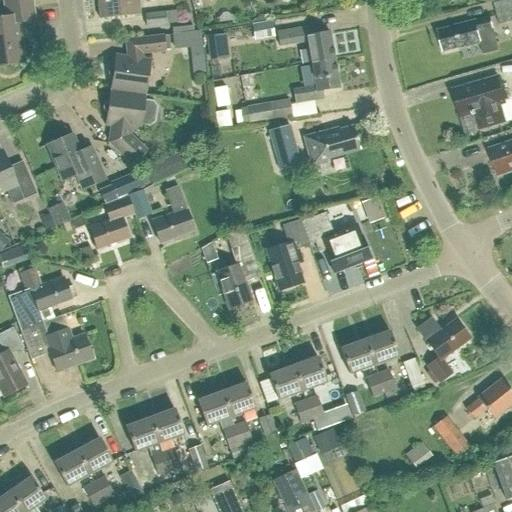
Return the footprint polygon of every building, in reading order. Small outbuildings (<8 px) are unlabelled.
[(0,17),(0,66),(24,63),(19,23),(34,21),(31,0),(3,0),(6,17),(0,17)] [(97,0),(99,19),(139,15),(137,0),(142,0),(142,1),(148,0),(97,0)] [(511,0),(508,0),(495,4),(500,24),(511,20),(511,0)] [(165,12),(144,14),(146,27),(167,25),(165,12)] [(479,33),(493,29),(490,18),(454,27),(454,29),(438,33),(443,52),(459,47),(460,48),(482,43),(479,33)] [(271,21),(251,25),(254,41),(274,37),(271,21)] [(311,64),(334,60),(329,32),(312,35),(311,26),(286,30),(289,44),(307,41),(311,64)] [(200,32),(173,35),(174,48),(188,47),(189,55),(203,54),(200,32)] [(109,90),(145,95),(150,60),(141,59),(141,54),(165,51),(169,51),(168,36),(163,36),(127,40),(129,51),(128,57),(115,55),(109,90)] [(334,60),(311,64),(315,85),(292,89),(294,103),(323,98),(322,91),(339,88),(334,60)] [(502,105),(505,104),(498,78),(453,91),(460,117),(474,113),(478,129),(507,121),(502,105)] [(145,95),(109,90),(104,125),(116,127),(115,135),(107,143),(132,166),(142,155),(129,143),(130,129),(140,131),(145,95)] [(289,100),(245,107),(239,108),(242,125),(292,116),(289,100)] [(300,165),(289,125),(268,131),(268,133),(261,135),(267,155),(274,153),(279,170),(300,165)] [(339,127),(307,135),(314,164),(327,161),(326,158),(359,150),(352,126),(339,129),(339,127)] [(62,183),(78,176),(84,190),(103,182),(89,148),(79,152),(71,134),(46,145),(62,183)] [(511,142),(489,151),(497,176),(511,170),(511,142)] [(0,153),(0,192),(6,190),(12,204),(36,194),(22,161),(9,167),(2,152),(0,153)] [(155,163),(150,159),(140,174),(154,184),(185,170),(177,153),(155,163)] [(137,171),(109,183),(110,186),(99,191),(104,203),(144,187),(137,171)] [(205,236),(222,230),(205,185),(188,191),(205,236)] [(297,195),(295,185),(286,187),(289,197),(297,195)] [(194,231),(178,186),(164,191),(172,214),(151,222),(159,244),(194,231)] [(128,195),(135,214),(136,219),(152,214),(143,189),(128,195)] [(122,219),(135,214),(128,195),(102,204),(108,221),(87,228),(96,251),(129,238),(122,219)] [(45,231),(54,227),(48,214),(40,218),(45,231)] [(301,218),(301,219),(309,244),(321,240),(333,272),(370,259),(362,236),(336,245),(325,214),(309,220),(308,216),(301,218)] [(266,250),(269,258),(279,291),(303,283),(297,264),(303,263),(298,249),(310,246),(309,244),(301,219),(282,225),(288,243),(266,250)] [(252,249),(245,231),(232,235),(238,254),(252,249)] [(0,251),(9,241),(4,237),(0,242),(0,251)] [(242,264),(217,272),(229,308),(251,300),(245,282),(248,280),(242,264)] [(20,331),(43,322),(39,312),(72,300),(63,277),(40,286),(34,269),(19,275),(25,293),(8,299),(20,331)] [(455,319),(440,331),(431,318),(416,329),(438,358),(427,366),(439,382),(452,372),(442,359),(470,338),(455,319)] [(85,335),(72,340),(67,329),(48,336),(43,322),(20,331),(30,360),(49,353),(56,372),(93,359),(85,335)] [(0,392),(3,398),(27,386),(11,355),(23,349),(12,328),(0,334),(0,346),(0,348),(0,347),(0,392)] [(365,340),(374,366),(399,357),(389,331),(365,340)] [(374,366),(365,340),(340,348),(349,374),(374,366)] [(293,366),(302,392),(327,383),(318,357),(293,366)] [(418,357),(407,362),(418,389),(429,385),(418,357)] [(302,392),(293,366),(268,376),(277,401),(302,392)] [(377,374),(383,393),(395,389),(388,370),(377,374)] [(383,393),(377,374),(365,378),(372,397),(383,393)] [(478,397),(465,407),(473,418),(486,408),(494,418),(511,402),(511,390),(501,377),(477,396),(478,397)] [(222,392),(230,417),(255,409),(246,383),(222,392)] [(358,391),(345,396),(351,416),(364,411),(358,391)] [(230,417),(222,392),(197,401),(206,426),(219,421),(233,461),(243,457),(238,446),(240,445),(233,425),(230,417)] [(316,396),(305,400),(312,421),(316,431),(327,427),(322,414),(330,412),(324,394),(316,396)] [(312,421),(305,400),(293,405),(301,425),(312,421)] [(162,451),(169,471),(180,468),(170,439),(183,435),(174,410),(150,418),(162,451)] [(270,414),(258,419),(264,436),(277,432),(270,414)] [(469,445),(446,417),(430,430),(436,437),(439,434),(456,456),(469,445)] [(147,447),(150,455),(162,451),(150,418),(126,427),(135,452),(147,447)] [(233,425),(240,445),(242,444),(246,453),(254,450),(251,442),(251,441),(244,422),(233,425)] [(77,451),(90,474),(113,462),(100,438),(77,451)] [(421,443),(405,455),(415,469),(431,457),(421,443)] [(201,445),(188,450),(196,474),(209,470),(201,445)] [(90,474),(77,451),(54,463),(67,487),(90,474)] [(157,475),(169,471),(162,451),(150,455),(157,475)] [(511,455),(492,463),(506,501),(511,498),(511,455)] [(314,511),(294,470),(271,481),(285,511),(314,511)] [(139,494),(128,472),(117,478),(128,500),(139,494)] [(9,491),(23,511),(37,511),(34,507),(46,499),(30,477),(9,491)] [(93,482),(104,502),(114,496),(103,477),(93,482)] [(104,502),(93,482),(82,488),(93,508),(104,502)] [(23,511),(9,491),(0,497),(0,511),(23,511)] [(241,511),(235,496),(217,504),(220,511),(241,511)] [(373,504),(376,511),(396,511),(390,497),(373,504)]
